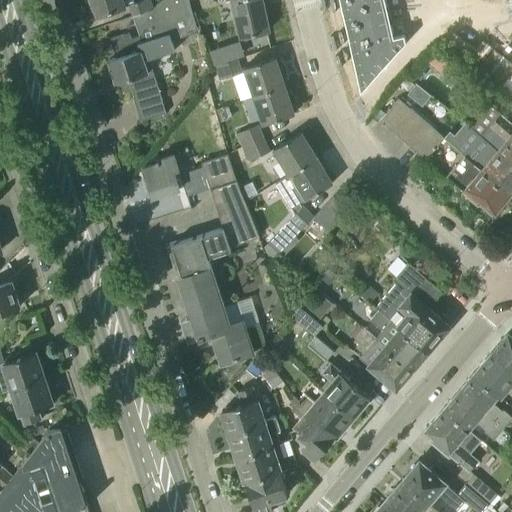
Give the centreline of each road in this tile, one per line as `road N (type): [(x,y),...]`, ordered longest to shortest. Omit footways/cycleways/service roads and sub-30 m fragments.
road 1 (residential): [(49,0),(218,511)]
road 2 (tertiary): [(157,455),(5,0)]
road 3 (residential): [(0,112),(116,469)]
road 4 (residential): [(511,290),(368,162),(333,101),(303,0)]
road 5 (residential): [(321,511),(511,292)]
